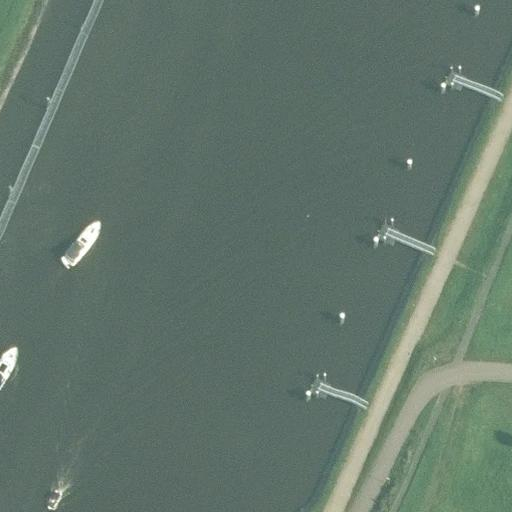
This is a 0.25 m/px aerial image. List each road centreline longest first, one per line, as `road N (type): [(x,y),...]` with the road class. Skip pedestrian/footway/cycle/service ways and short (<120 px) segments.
road 1 (unclassified): [(511,106),(336,511)]
road 2 (unclassified): [(358,511),(427,384),(453,372),(511,373)]
